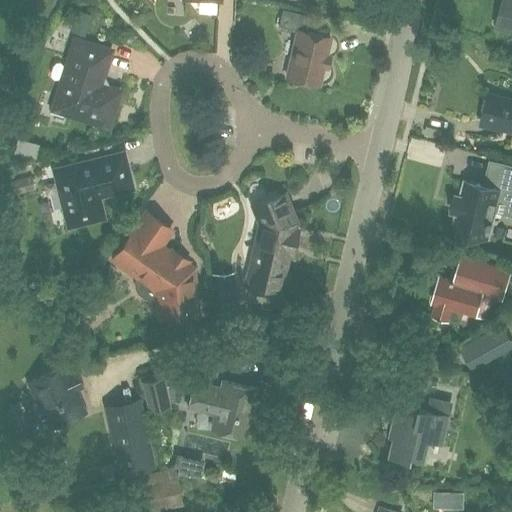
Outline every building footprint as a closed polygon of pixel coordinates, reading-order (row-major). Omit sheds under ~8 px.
[(511,30),(511,0),(503,0),(497,26),(511,30)] [(321,84),(333,36),(308,31),(312,15),(285,8),(281,25),(300,30),(289,76),(321,84)] [(109,121),(119,90),(104,85),(101,79),(110,49),(79,39),(61,96),(57,95),(53,108),(66,112),(67,108),(109,121)] [(511,98),(489,93),(481,122),(511,130),(511,98)] [(70,222),(103,214),(98,193),(132,185),(124,152),(58,168),(70,222)] [(498,197),(511,201),(511,167),(491,162),(485,186),(466,181),(462,198),(456,197),(453,211),(459,212),(454,229),(488,237),(498,197)] [(35,189),(32,176),(11,181),(13,192),(17,191),(18,193),(35,189)] [(431,189),(432,176),(410,176),(410,188),(431,189)] [(300,227),(295,226),(297,220),(285,191),(254,203),(262,223),(260,232),(292,240),(297,241),(300,227)] [(193,267),(164,245),(175,229),(146,208),(135,225),(113,256),(139,274),(137,278),(136,280),(136,282),(136,284),(137,286),(139,289),(140,291),(141,293),(144,294),(145,295),(146,295),(149,296),(152,296),(158,295),(160,316),(198,313),(193,267)] [(280,289),(288,256),(293,257),(297,241),(292,240),(260,232),(248,281),(280,289)] [(509,293),(511,284),(511,270),(511,271),(511,269),(462,253),(453,281),(440,278),(439,282),(434,284),(432,293),(434,300),(434,301),(437,302),(433,316),(449,320),(450,318),(461,321),(464,309),(477,312),(482,293),(502,300),(505,291),(509,293)] [(217,311),(238,309),(235,277),(215,279),(217,311)] [(494,358),(481,336),(460,348),(473,370),(494,358)] [(49,429),(86,413),(66,366),(29,382),(49,429)] [(169,409),(161,377),(160,377),(141,382),(148,411),(149,414),(169,409)] [(244,436),(256,388),(224,381),(221,390),(208,387),(208,385),(194,382),(188,406),(202,410),(203,409),(216,412),(212,428),(244,436)] [(442,444),(453,401),(432,396),(428,410),(420,408),(419,414),(402,410),(399,423),(401,424),(398,434),(396,434),(391,455),(412,460),(414,455),(425,457),(429,441),(442,444)] [(155,468),(141,397),(104,404),(118,475),(155,468)] [(62,470),(23,479),(28,501),(67,493),(62,470)] [(149,511),(182,505),(175,478),(129,489),(126,479),(115,482),(122,511),(149,511)] [(464,492),(452,492),(452,508),(464,508),(464,492)]
